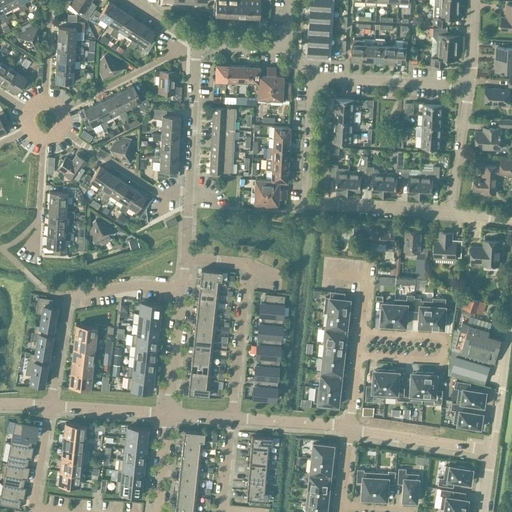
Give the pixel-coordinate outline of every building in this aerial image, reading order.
[(3,10),(10,7),(6,0),(0,0),(0,10),(4,19),(7,18),(3,10)] [(20,11),(24,9),(18,0),(6,0),(10,7),(17,4),(20,11)] [(18,0),(24,9),(27,8),(23,0),(18,0)] [(87,18),(96,4),(90,1),(90,0),(71,0),(69,3),(79,10),(77,12),(87,18)] [(226,16),(227,0),(215,0),(215,15),(226,16)] [(237,0),(227,0),(226,16),(237,16),(237,0)] [(248,17),(248,0),(237,0),(237,16),(248,17)] [(248,0),(248,17),(258,17),(259,0),(248,0)] [(107,22),(117,7),(108,1),(100,12),(95,9),(88,19),(97,25),(101,18),(107,22)] [(459,13),(460,6),(434,4),(433,15),(433,23),(449,24),(451,22),(451,18),(461,19),(461,13),(459,13)] [(511,4),(506,4),(505,17),(501,16),(501,30),(511,30),(511,4)] [(112,35),(126,13),(117,7),(107,22),(114,26),(109,33),(112,35)] [(125,34),(135,19),(126,13),(112,35),(114,37),(119,30),(125,34)] [(130,47),(144,25),(135,19),(125,34),(132,38),(127,45),(128,46),(125,50),(127,51),(129,47),(130,47)] [(57,38),(74,39),(82,39),(83,31),(83,28),(91,29),(86,21),(84,22),(71,21),(71,27),(57,27),(57,38)] [(29,49),(40,44),(41,32),(30,25),(20,31),(19,43),(29,49)] [(144,25),(130,47),(133,49),(137,42),(143,46),(142,47),(148,51),(155,41),(149,37),(154,31),(144,25)] [(437,46),(458,47),(458,40),(459,40),(460,36),(446,35),(446,28),(433,28),(432,35),(437,40),(437,41),(437,46)] [(103,35),(99,40),(105,44),(108,38),(103,35)] [(74,46),(74,39),(57,38),(56,49),(82,50),(87,50),(87,46),(82,45),(82,46),(74,46)] [(373,61),(374,39),(364,38),(364,44),(363,60),(373,61)] [(363,60),(364,44),(363,44),(363,40),(353,39),(353,43),(352,43),(351,59),(363,60)] [(384,61),(385,45),(385,39),(374,39),(373,61),(384,61)] [(396,46),(395,62),(406,62),(407,46),(407,41),(403,41),(402,46),(396,46)] [(395,62),(396,46),(385,45),(384,61),(395,62)] [(457,54),(458,47),(437,46),(437,51),(436,51),(431,56),(431,64),(446,64),(449,62),(449,59),(458,59),(458,54),(457,54)] [(0,76),(7,65),(0,61),(5,54),(7,55),(10,50),(6,47),(0,56),(0,76)] [(511,48),(496,47),(495,71),(511,72),(511,71),(511,48)] [(82,53),(82,50),(56,49),(56,60),(73,60),(74,53),(82,53)] [(109,79),(119,73),(120,61),(110,54),(99,60),(99,72),(109,79)] [(25,59),(25,58),(23,58),(20,58),(18,62),(17,62),(13,69),(7,65),(0,76),(0,81),(7,86),(25,59)] [(25,59),(7,86),(16,92),(20,86),(25,89),(32,79),(27,75),(25,77),(19,73),(23,66),(26,68),(30,61),(25,58),(25,59)] [(73,67),(73,60),(56,60),(55,70),(81,72),(81,71),(86,71),(86,68),(81,68),(73,67)] [(225,81),(226,64),(215,64),(214,80),(225,81)] [(236,81),(237,65),(226,64),(225,81),(236,81)] [(247,82),(248,66),(237,65),(236,81),(247,82)] [(258,74),(259,74),(259,66),(248,66),(247,82),(257,82),(258,82),(258,74)] [(257,82),(257,97),(257,98),(281,100),(289,100),(290,82),(282,81),(283,76),(275,75),(275,67),(266,67),(266,75),(259,74),(258,74),(258,82),(257,82)] [(81,75),(81,72),(55,70),(54,81),(72,82),(73,74),(81,75)] [(180,100),(181,86),(173,86),(174,72),(160,71),(159,91),(172,92),(172,100),(180,100)] [(122,90),(130,105),(137,102),(141,109),(149,105),(144,94),(138,97),(132,85),(122,90)] [(508,103),(508,88),(485,87),(484,102),(508,103)] [(124,109),(130,105),(122,90),(112,95),(124,118),(127,116),(124,109)] [(121,119),(124,118),(112,95),(102,99),(111,115),(117,112),(121,119)] [(104,119),(111,115),(102,99),(93,104),(105,128),(108,126),(104,119)] [(334,110),(354,111),(354,100),(335,99),(334,110)] [(404,113),(408,114),(413,114),(414,103),(405,102),(404,113)] [(102,129),(105,128),(93,104),(83,109),(87,116),(81,119),(85,126),(83,127),(85,130),(87,130),(93,127),(92,125),(98,122),(102,129)] [(422,114),(442,115),(443,105),(423,104),(422,114)] [(213,107),(212,118),(225,118),(234,119),(235,108),(226,107),(213,107)] [(161,126),(179,127),(179,116),(166,115),(166,109),(153,108),(153,113),(153,118),(161,119),(161,126)] [(353,121),(354,111),(334,110),(334,120),(353,121)] [(442,126),(442,115),(422,114),(422,125),(442,126)] [(212,118),(211,129),(225,129),(233,130),(234,120),(234,119),(225,118),(212,118)] [(511,126),(511,118),(499,118),(498,126),(511,126)] [(352,132),(353,121),(334,120),(333,132),(352,132)] [(441,137),(442,126),(422,125),(421,136),(441,137)] [(178,138),(179,127),(161,126),(161,133),(152,133),(152,137),(178,138)] [(273,137),(288,138),(289,127),(273,126),(273,137)] [(500,132),(500,127),(484,127),(484,131),(476,130),(475,150),(478,151),(478,147),(500,148),(500,132)] [(211,130),(211,139),(224,140),(233,141),(233,131),(233,130),(225,129),(211,129),(211,130)] [(82,131),(79,135),(88,141),(92,136),(90,135),(83,130),(82,131)] [(352,144),(352,132),(333,132),(332,142),(352,144)] [(440,148),(441,137),(421,136),(421,147),(440,148)] [(123,162),(133,156),(134,144),(124,137),(113,143),(113,155),(123,162)] [(178,138),(152,137),(152,140),(160,140),(160,148),(178,149),(178,138)] [(288,149),(288,138),(273,137),(272,148),(288,149)] [(211,141),(210,150),(223,151),(232,151),(233,142),(233,141),(224,140),(211,139),(211,141)] [(177,159),(178,149),(160,148),(159,155),(151,154),(151,155),(144,155),(144,157),(151,157),(151,158),(177,159)] [(287,159),(288,149),(272,148),(271,158),(265,158),(287,159)] [(210,151),(210,161),(223,161),(232,162),(232,153),(232,151),(223,151),(210,150),(210,151)] [(87,162),(76,155),(72,161),(66,157),(58,168),(65,172),(64,173),(75,180),(87,162)] [(366,178),(367,156),(361,156),(356,171),(349,171),(349,169),(348,169),(347,192),(354,192),(354,191),(360,192),(360,178),(366,178)] [(383,194),(384,173),(379,172),(379,171),(377,169),(373,169),(373,167),(367,167),(368,156),(367,156),(366,178),(372,179),(372,192),(377,193),(377,194),(383,194)] [(176,170),(177,159),(151,158),(151,161),(159,162),(159,169),(156,169),(156,176),(178,177),(179,170),(176,170)] [(287,170),(287,159),(265,158),(265,169),(271,169),(287,170)] [(511,174),(511,159),(501,159),(500,167),(483,166),(482,178),(474,178),(474,189),(482,190),(482,192),(494,193),(495,173),(511,174)] [(210,162),(209,172),(222,173),(231,173),(232,163),(232,162),(223,161),(210,161),(210,162)] [(347,192),(348,169),(338,168),(338,165),(331,164),(330,176),(337,177),(336,191),(341,191),(341,192),(347,192)] [(98,186),(108,171),(99,165),(92,176),(87,173),(79,184),(88,189),(92,182),(98,186)] [(419,175),(418,196),(426,196),(426,195),(432,195),(432,182),(438,182),(439,166),(433,166),(432,170),(421,169),(420,175),(419,175)] [(401,182),(402,169),(396,168),(395,173),(384,173),(383,194),(390,194),(390,193),(396,193),(396,184),(399,184),(401,182)] [(286,181),(287,170),(271,169),(271,170),(266,170),(265,179),(270,179),(270,180),(278,181),(286,181)] [(418,196),(419,175),(409,174),(410,169),(402,169),(401,182),(402,180),(408,181),(408,194),(413,194),(413,195),(418,196)] [(103,199),(117,177),(108,171),(98,186),(105,190),(100,197),(103,199)] [(116,198),(126,183),(117,177),(103,199),(106,201),(110,194),(116,198)] [(270,180),(254,179),(253,204),(277,205),(277,197),(285,197),(286,189),(278,188),(278,181),(270,180)] [(121,211),(135,189),(126,183),(116,198),(123,202),(118,209),(121,211)] [(48,202),(66,203),(66,196),(74,196),(75,186),(62,185),(62,192),(49,191),(48,202)] [(135,189),(121,211),(124,213),(129,206),(135,210),(133,212),(139,216),(149,200),(144,197),(145,195),(135,189)] [(65,210),(66,203),(48,202),(47,213),(73,214),(74,211),(65,210)] [(73,218),(73,214),(47,213),(47,224),(65,225),(65,217),(73,218)] [(121,214),(116,221),(122,225),(127,218),(121,214)] [(168,226),(178,222),(175,216),(165,221),(168,226)] [(100,243),(111,238),(111,225),(101,219),(90,224),(90,236),(100,243)] [(64,232),(65,225),(47,224),(46,235),(72,236),(72,232),(64,232)] [(398,251),(398,249),(399,237),(393,237),(394,228),(374,227),(373,242),(380,242),(380,244),(386,244),(386,251),(398,251)] [(425,259),(426,247),(420,247),(420,231),(406,229),(405,250),(417,250),(416,258),(425,259)] [(433,251),(433,254),(434,255),(434,258),(454,259),(454,257),(461,257),(462,248),(455,248),(455,239),(451,239),(451,232),(440,232),(440,242),(435,241),(434,249),(433,251)] [(72,239),(72,236),(46,235),(46,246),(54,246),(53,252),(66,253),(66,246),(63,246),(64,239),(72,239)] [(76,236),(75,246),(83,247),(83,237),(78,236),(76,236)] [(136,238),(128,241),(130,250),(139,248),(137,239),(137,238),(136,238)] [(499,265),(500,241),(483,240),(483,247),(471,246),(471,261),(482,262),(482,264),(499,265)] [(363,255),(364,243),(349,241),(347,254),(363,255)] [(378,269),(377,275),(381,275),(381,273),(389,273),(389,269),(381,268),(382,267),(378,267),(378,269)] [(199,277),(220,279),(221,271),(200,268),(200,274),(200,276),(199,276),(199,277)] [(377,278),(376,284),(384,284),(384,276),(377,276),(377,278)] [(220,279),(199,277),(199,278),(200,278),(200,280),(199,280),(199,285),(219,287),(219,279),(220,279)] [(218,294),(219,287),(199,285),(198,289),(198,291),(198,292),(218,294)] [(217,302),(218,294),(198,292),(198,293),(198,295),(197,300),(217,302)] [(259,309),(282,310),(282,306),(283,306),(284,295),(265,293),(265,294),(265,303),(260,303),(259,309)] [(394,302),(393,326),(407,326),(407,310),(413,310),(414,297),(414,295),(407,294),(406,299),(394,298),(394,302)] [(39,325),(48,327),(52,328),(56,306),(51,306),(53,299),(37,296),(35,312),(41,313),(39,325)] [(328,297),(326,312),(349,315),(349,314),(348,314),(348,312),(349,312),(350,304),(349,304),(350,301),(349,301),(349,300),(328,297)] [(414,297),(413,310),(419,310),(418,327),(431,328),(433,304),(433,300),(421,300),(421,298),(414,297)] [(433,304),(431,328),(444,329),(445,312),(451,313),(451,308),(446,308),(446,305),(445,305),(445,298),(433,297),(433,300),(433,304)] [(463,298),(460,306),(463,307),(461,312),(473,316),(475,311),(481,313),(485,303),(468,297),(467,299),(463,298)] [(216,310),(217,302),(197,300),(197,305),(197,307),(196,307),(196,308),(216,310)] [(381,301),(380,325),(393,326),(394,302),(381,301)] [(139,313),(159,315),(160,304),(140,302),(139,313)] [(215,318),(216,310),(196,308),(196,309),(196,311),(195,315),(215,318)] [(282,310),(259,309),(259,308),(259,313),(259,314),(264,315),(263,324),(258,324),(258,329),(280,331),(281,326),(282,315),(281,315),(282,310)] [(323,312),(328,313),(327,327),(324,327),(327,327),(346,329),(346,328),(347,329),(347,325),(348,325),(349,318),(348,317),(348,315),(349,315),(326,312),(323,312)] [(157,326),(159,315),(139,313),(138,323),(157,326)] [(214,325),(215,318),(195,315),(195,320),(195,322),(194,322),(194,323),(214,325)] [(494,363),(501,338),(488,334),(490,330),(462,322),(454,347),(461,349),(460,353),(494,363)] [(156,336),(157,326),(138,323),(137,334),(156,336)] [(214,333),(214,325),(194,323),(194,324),(195,324),(194,326),(194,331),(214,333)] [(48,327),(39,325),(34,324),(33,332),(38,333),(34,353),(43,355),(47,356),(51,334),(47,334),(48,327)] [(74,336),(94,338),(95,326),(79,324),(76,324),(74,335),(74,336)] [(324,327),(323,342),(346,345),(346,344),(345,344),(345,342),(346,342),(347,334),(346,334),(346,331),(345,330),(346,329),(327,327),(324,327)] [(280,331),(258,329),(257,329),(257,334),(257,335),(262,336),(261,345),(256,344),(256,350),(278,352),(279,347),(280,336),(280,331)] [(213,341),(214,333),(194,331),(193,336),(193,338),(193,339),(213,341)] [(137,334),(132,333),(131,345),(135,345),(155,347),(156,336),(137,334)] [(98,338),(94,338),(74,336),(74,337),(73,347),(73,348),(93,350),(96,351),(98,338)] [(212,349),(213,341),(193,339),(192,340),(193,340),(193,342),(192,342),(192,347),(212,349)] [(346,345),(323,342),(325,343),(323,357),(344,359),(343,359),(343,357),(344,357),(345,349),(344,349),(345,345),(346,345)] [(154,358),(155,347),(135,345),(134,356),(154,358)] [(211,356),(212,349),(192,347),(191,351),(192,351),(192,353),(191,353),(191,354),(211,356)] [(92,362),(93,350),(73,348),(73,349),(72,359),(71,359),(71,360),(92,362)] [(278,352),(256,350),(255,354),(256,354),(255,356),(260,356),(260,365),(255,365),(254,371),(277,373),(277,368),(278,368),(279,357),(278,357),(278,352)] [(449,365),(448,374),(484,385),(490,362),(460,353),(450,350),(449,365)] [(43,355),(34,353),(30,352),(28,360),(33,361),(30,382),(42,384),(46,362),(42,362),(43,355)] [(210,364),(211,356),(191,354),(191,355),(191,357),(190,362),(210,364)] [(153,369),(154,358),(134,356),(133,367),(153,369)] [(323,357),(322,372),(341,374),(341,373),(342,373),(342,370),(343,370),(344,362),(343,362),(343,360),(344,360),(344,359),(323,357)] [(90,374),(92,362),(71,360),(71,361),(72,361),(70,371),(70,372),(90,374)] [(209,372),(210,364),(190,362),(190,367),(190,369),(189,369),(189,370),(209,372)] [(152,380),(153,369),(133,367),(132,377),(132,378),(152,380)] [(209,380),(209,372),(189,370),(189,371),(190,371),(189,373),(189,378),(209,380)] [(277,373),(254,371),(254,370),(253,375),(254,375),(254,377),(259,377),(258,386),(253,386),(252,397),(275,399),(275,389),(276,389),(277,378),(276,378),(277,373)] [(365,398),(365,400),(373,400),(373,396),(384,397),(386,371),(375,370),(374,385),(366,385),(365,398)] [(386,371),(384,397),(397,398),(397,400),(403,400),(404,395),(404,394),(404,387),(397,387),(398,372),(386,371)] [(89,387),(90,374),(70,372),(70,373),(69,383),(69,385),(71,385),(89,387)] [(315,386),(341,389),(340,389),(340,386),(341,386),(342,379),(341,379),(341,375),(340,375),(341,374),(322,372),(320,386),(315,386)] [(404,395),(403,400),(410,401),(410,398),(422,399),(423,399),(424,374),(413,373),(412,373),(411,392),(411,394),(410,396),(404,395)] [(424,374),(423,399),(434,400),(434,402),(441,402),(442,390),(437,389),(435,389),(436,375),(428,374),(424,374)] [(132,378),(132,377),(127,376),(126,388),(150,391),(152,380),(132,378)] [(208,387),(209,380),(189,378),(188,382),(188,384),(188,385),(209,388),(209,387),(208,387)] [(456,379),(454,387),(459,387),(457,400),(484,404),(486,391),(470,388),(471,382),(456,379)] [(208,396),(209,388),(188,385),(187,386),(188,386),(188,388),(187,388),(187,394),(208,396)] [(315,386),(313,402),(338,405),(339,400),(340,400),(340,392),(339,392),(340,389),(341,390),(341,389),(315,386)] [(452,401),(451,409),(455,409),(453,422),(480,426),(482,413),(466,410),(467,404),(452,401)] [(362,413),(362,415),(373,416),(373,414),(374,407),(363,406),(363,407),(363,412),(362,413)] [(14,421),(10,441),(31,445),(32,436),(35,437),(38,423),(21,420),(21,422),(14,421)] [(64,435),(87,437),(88,425),(65,423),(64,435)] [(125,437),(145,439),(146,429),(127,426),(125,437)] [(182,437),(203,440),(204,432),(183,430),(182,437)] [(86,449),(87,437),(64,435),(62,447),(86,449)] [(271,445),(272,436),(250,435),(250,440),(250,442),(250,443),(270,444),(270,445),(271,445)] [(144,450),(145,439),(125,437),(124,448),(144,450)] [(203,441),(203,440),(182,437),(181,445),(201,447),(202,441),(203,441)] [(8,452),(6,462),(27,466),(28,458),(31,458),(32,452),(33,446),(30,446),(10,442),(8,452)] [(270,445),(270,444),(250,443),(250,444),(250,446),(249,451),(270,452),(270,445)] [(313,452),(312,458),(333,460),(332,460),(332,458),(333,458),(334,452),(334,450),(333,450),(334,445),(314,443),(313,452)] [(200,455),(201,447),(181,445),(180,453),(200,455)] [(86,450),(86,449),(62,447),(61,459),(81,461),(82,449),(86,450)] [(143,461),(144,450),(124,448),(123,459),(118,458),(118,459),(143,461)] [(269,460),(270,452),(249,451),(249,455),(249,457),(249,459),(269,460)] [(199,463),(200,455),(180,453),(180,461),(199,463)] [(312,458),(310,473),(329,475),(329,474),(330,474),(331,471),(332,471),(332,463),(332,461),(333,461),(333,460),(312,458)] [(79,473),(81,461),(61,459),(60,471),(79,473)] [(142,472),(143,461),(118,459),(117,469),(142,472)] [(268,468),(269,460),(249,459),(249,460),(249,462),(248,466),(268,468)] [(199,471),(199,463),(180,461),(179,469),(199,471)] [(6,462),(2,483),(23,486),(24,478),(27,479),(29,467),(29,466),(27,466),(6,462)] [(439,477),(438,484),(453,487),(454,482),(471,484),(473,469),(448,465),(446,465),(444,478),(439,477)] [(268,475),(268,468),(248,466),(248,471),(248,473),(248,474),(268,475)] [(399,467),(398,483),(402,483),(403,483),(402,500),(403,500),(418,501),(418,495),(420,495),(421,480),(419,480),(419,477),(418,477),(418,473),(406,472),(406,468),(404,468),(399,467)] [(140,483),(142,472),(117,469),(116,480),(140,483)] [(198,479),(199,471),(179,469),(178,477),(198,479)] [(357,469),(356,481),(363,482),(363,483),(362,497),(375,498),(376,472),(364,471),(364,469),(357,469)] [(376,472),(375,498),(387,498),(388,486),(388,483),(394,484),(394,483),(395,471),(389,470),(388,472),(376,472)] [(78,485),(79,473),(60,471),(58,482),(58,481),(58,483),(60,483),(78,485)] [(310,473),(309,488),(329,490),(329,487),(330,488),(331,480),(330,480),(330,476),(329,476),(329,475),(310,473)] [(267,483),(268,475),(248,474),(247,475),(248,475),(248,477),(247,477),(247,482),(267,483)] [(197,487),(198,479),(178,477),(177,485),(197,487)] [(139,494),(140,483),(116,480),(115,491),(139,494)] [(266,491),(267,483),(247,482),(247,486),(247,489),(246,489),(246,490),(266,491)] [(2,483),(0,494),(0,504),(19,508),(19,505),(20,499),(23,499),(25,487),(23,486),(2,483)] [(196,495),(197,487),(177,485),(176,492),(196,495)] [(309,488),(307,503),(328,505),(327,505),(327,502),(328,502),(329,494),(328,494),(329,491),(329,490),(309,488)] [(441,488),(440,495),(442,495),(440,508),(467,511),(468,503),(467,503),(468,501),(464,500),(465,499),(453,497),(454,490),(441,488)] [(266,491),(246,490),(246,491),(247,491),(246,493),(246,498),(267,500),(267,491),(266,491)] [(195,502),(196,495),(176,492),(175,500),(195,502)] [(194,510),(195,502),(175,500),(174,508),(194,510)] [(307,503),(306,511),(327,511),(328,508),(327,508),(327,505),(328,505),(307,503)]
